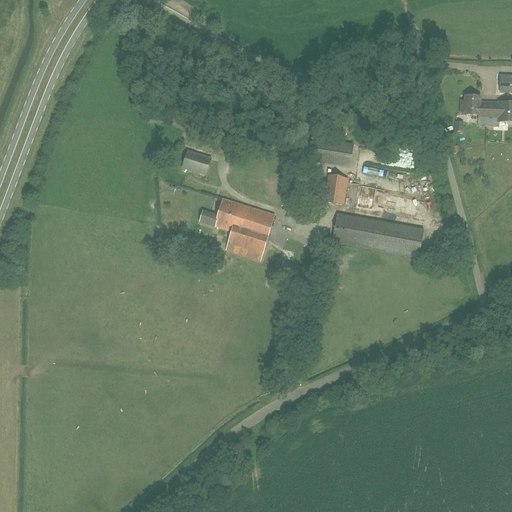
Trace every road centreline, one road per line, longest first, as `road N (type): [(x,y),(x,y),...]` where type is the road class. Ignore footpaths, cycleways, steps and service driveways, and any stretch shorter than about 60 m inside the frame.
road 1 (unclassified): [(146,511),(233,433),(279,404),(488,310)]
road 2 (unclassified): [(488,310),(419,66),(401,57),(351,57),(312,80)]
road 3 (primary): [(0,219),(56,71),(100,0)]
road 4 (primary): [(83,0),(48,57),(0,179)]
